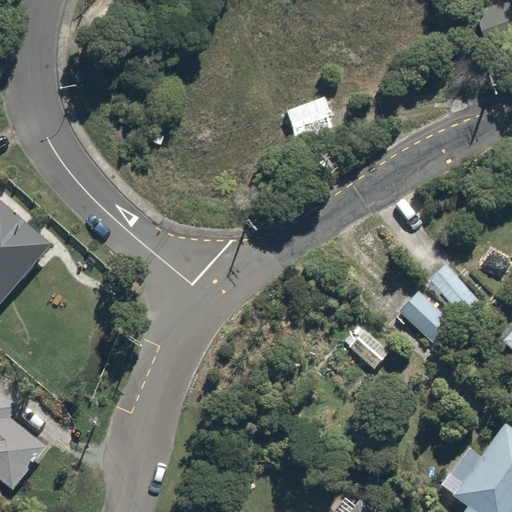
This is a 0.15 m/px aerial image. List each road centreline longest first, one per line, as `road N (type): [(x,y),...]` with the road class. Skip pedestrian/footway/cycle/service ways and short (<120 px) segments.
road 1 (residential): [(209,298),(69,174),(35,118),(27,70),(33,0)]
road 2 (residential): [(511,117),(343,207),(227,278),(209,298)]
road 3 (residential): [(209,298),(182,341),(121,511)]
